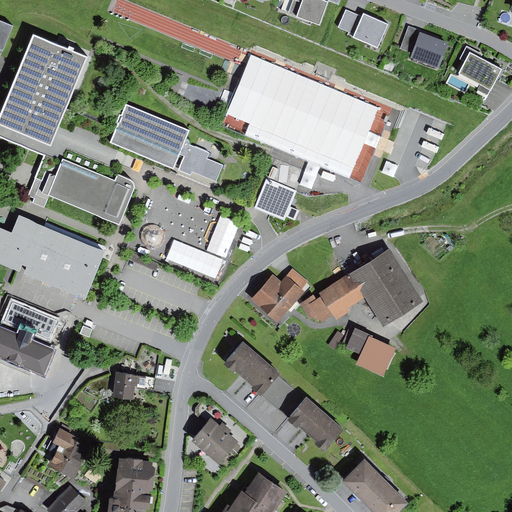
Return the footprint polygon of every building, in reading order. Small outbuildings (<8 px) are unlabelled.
[(293,0),(294,0),(289,14),(297,17),(296,19),(320,27),(329,3),(321,0),(293,0)] [(355,35),(362,17),(346,10),(338,28),(355,35)] [(388,26),(363,15),(362,17),(355,35),(353,39),(378,50),(388,26)] [(13,28),(0,22),(0,55),(1,56),(13,28)] [(400,50),(412,54),(419,35),(407,30),(400,50)] [(448,44),(420,34),(419,35),(412,54),(411,59),(439,69),(448,44)] [(67,51),(33,37),(0,116),(0,126),(51,147),(59,126),(87,60),(72,54),(74,50),(69,48),(67,51)] [(482,55),(466,47),(459,60),(465,63),(458,75),(480,87),(489,92),(490,92),(502,71),(479,59),(482,55)] [(318,66),(315,74),(329,80),(333,72),(318,66)] [(489,92),(480,87),(478,91),(487,96),(489,92)] [(190,132),(126,105),(121,116),(119,115),(116,124),(118,125),(111,143),(173,171),(181,155),(185,157),(179,171),(191,176),(192,172),(216,182),(224,166),(208,160),(210,153),(207,152),(195,147),(190,146),(190,144),(190,142),(188,140),(186,140),(190,132)] [(44,208),(49,196),(63,160),(115,182),(117,175),(128,155),(98,143),(101,137),(76,127),(74,132),(59,126),(51,147),(0,126),(0,137),(45,156),(29,196),(35,199),(33,204),(44,208)] [(197,143),(195,147),(207,152),(209,148),(197,143)] [(275,159),(267,180),(296,191),(304,171),(275,159)] [(115,182),(63,160),(49,196),(119,226),(134,190),(133,185),(130,182),(117,175),(115,182)] [(296,191),(267,180),(255,210),(284,222),(286,218),(293,220),(296,212),(289,209),(296,191)] [(105,253),(19,217),(11,234),(0,229),(0,266),(19,274),(22,267),(27,269),(24,276),(85,301),(105,253)] [(390,251),(351,275),(366,299),(384,328),(423,304),(390,251)] [(308,282),(293,269),(286,277),(302,290),(308,282)] [(313,297),(302,304),(315,325),(320,321),(322,324),(333,317),(336,322),(351,312),(349,310),(366,299),(351,275),(319,295),(321,298),(316,301),(313,297)] [(281,283),(273,276),(251,301),(277,323),(304,293),(302,290),(286,277),(281,283)] [(17,329),(0,321),(0,348),(34,363),(43,367),(53,344),(51,344),(32,336),(30,335),(35,324),(21,319),(17,329)] [(347,349),(361,356),(369,338),(355,331),(347,349)] [(338,332),(328,347),(334,351),(344,336),(338,332)] [(33,333),(32,336),(51,344),(52,341),(33,333)] [(396,350),(369,338),(361,356),(357,365),(384,377),(396,350)] [(281,375),(243,343),(223,367),(234,376),(236,373),(254,388),(251,391),(261,399),(263,396),(278,378),(281,375)] [(34,363),(0,348),(0,360),(30,373),(34,363)] [(155,376),(117,369),(113,392),(133,395),(134,385),(153,389),(155,376)] [(278,378),(263,396),(290,420),(306,402),(278,378)] [(344,432),(307,400),(306,402),(290,420),(287,423),(297,431),(299,428),(317,443),(314,446),(324,454),(344,432)] [(205,420),(192,435),(220,458),(237,437),(228,429),(231,426),(222,418),(220,422),(210,414),(205,420)] [(61,467),(77,435),(73,433),(74,431),(59,424),(52,438),(59,441),(48,461),(61,467)] [(90,441),(77,435),(61,467),(74,473),(90,441)] [(125,452),(120,452),(114,490),(110,490),(108,506),(109,506),(108,511),(148,511),(149,507),(146,506),(147,501),(149,501),(151,489),(149,488),(149,485),(153,485),(154,476),(156,461),(153,460),(153,456),(143,455),(143,453),(125,451),(125,452)] [(401,511),(409,504),(365,461),(342,485),(369,511),(401,511)] [(270,511),(288,486),(259,467),(246,487),(242,484),(229,504),(241,511),(266,511),(267,511),(269,511),(270,511)] [(87,498),(70,482),(47,506),(53,511),(74,511),(77,509),(87,498)] [(241,511),(229,504),(226,502),(218,511),(213,511),(212,511),(211,511),(241,511)]
